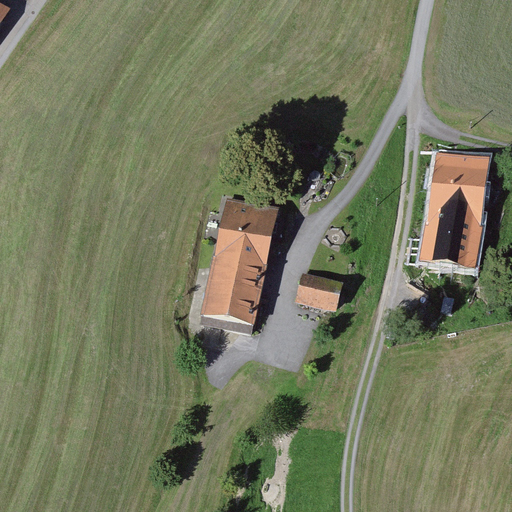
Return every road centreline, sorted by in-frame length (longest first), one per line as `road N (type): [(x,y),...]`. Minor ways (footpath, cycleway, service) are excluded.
road 1 (track): [(347,511),(351,445),(397,265),(415,113)]
road 2 (track): [(511,153),(456,137),(415,113),(412,77)]
